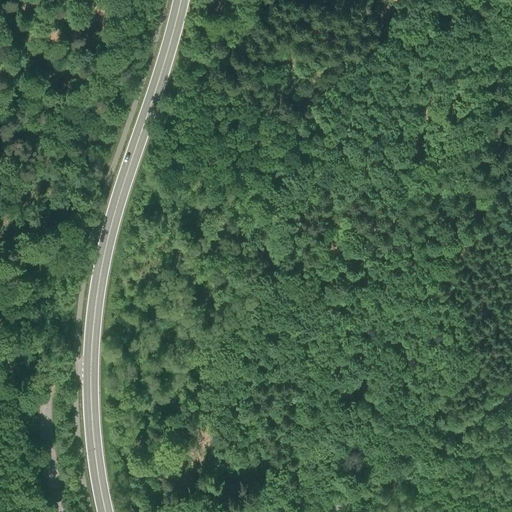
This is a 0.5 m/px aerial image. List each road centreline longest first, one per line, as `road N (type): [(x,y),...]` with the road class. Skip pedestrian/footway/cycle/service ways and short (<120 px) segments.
road 1 (primary): [(180,0),(100,272),(91,402),(104,511)]
road 2 (unknown): [(511,388),(321,511)]
road 3 (track): [(511,394),(332,511)]
road 4 (track): [(0,339),(13,427),(0,505)]
